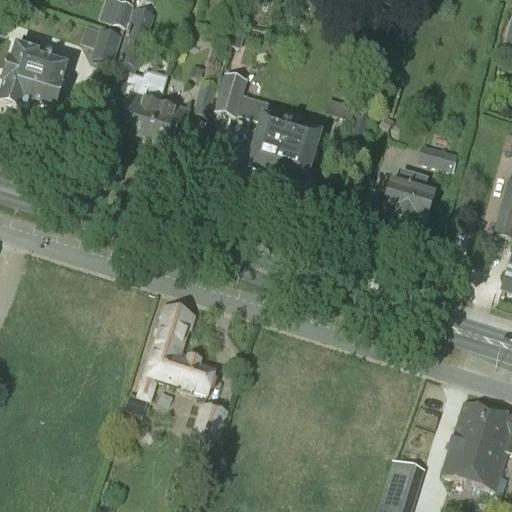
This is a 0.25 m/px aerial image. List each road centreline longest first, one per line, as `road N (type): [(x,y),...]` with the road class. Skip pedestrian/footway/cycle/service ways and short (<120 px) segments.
road 1 (unclassified): [(511,395),(0,234)]
road 2 (primary): [(511,348),(0,188)]
